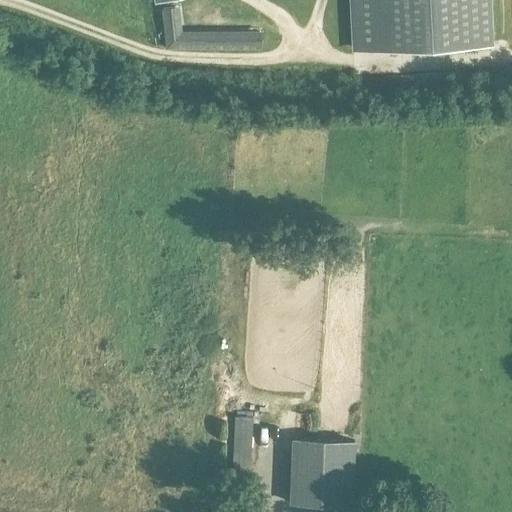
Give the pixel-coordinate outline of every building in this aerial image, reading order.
[(493,40),(491,0),(350,0),(353,47),(413,44),(493,40)] [(159,6),(157,48),(262,48),(262,36),(178,36),(179,7),(159,6)] [(0,443),(92,453),(99,388),(0,378),(0,443)] [(494,426),(477,426),(477,409),(450,409),(450,499),(494,499),(494,426)] [(234,417),(231,482),(250,483),(252,417),(234,417)] [(427,417),(385,419),(385,426),(427,425),(427,417)] [(333,482),(333,502),(356,503),(358,442),(292,439),(290,481),(333,482)] [(0,456),(0,496),(49,497),(49,479),(43,478),(43,458),(0,456)]
